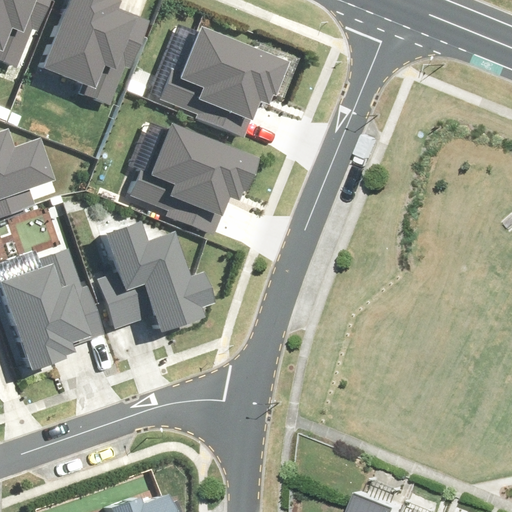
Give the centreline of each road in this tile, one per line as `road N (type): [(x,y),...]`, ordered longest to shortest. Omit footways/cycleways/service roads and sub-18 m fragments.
road 1 (residential): [(248,403),(268,326),(389,5)]
road 2 (residential): [(0,457),(162,406),(248,403)]
road 3 (tertiary): [(389,5),(511,53)]
